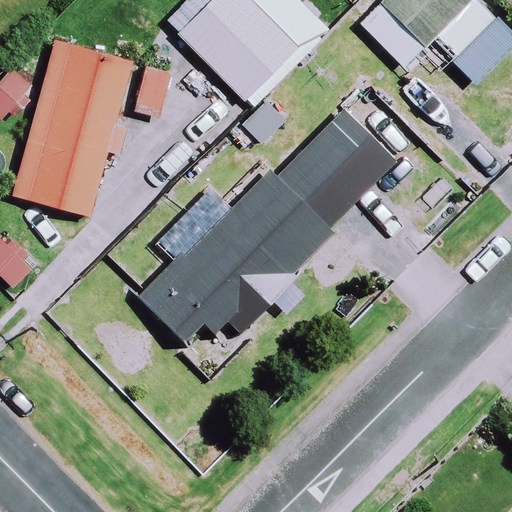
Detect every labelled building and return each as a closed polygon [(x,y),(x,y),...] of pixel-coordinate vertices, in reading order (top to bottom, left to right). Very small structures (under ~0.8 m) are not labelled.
[(327,34),(293,0),(212,0),(176,37),(250,111),(327,34)] [(461,0),(378,0),(371,8),(382,18),(375,26),(399,46),(403,42),(415,52),(461,0)] [(125,65),(49,45),(10,197),(87,216),(125,65)] [(27,87),(7,70),(0,77),(0,116),(3,113),(11,120),(26,103),(19,96),(27,87)] [(235,334),(393,162),(336,109),(271,180),(254,164),(130,299),(179,344),(197,324),(208,334),(220,320),(235,334)]
